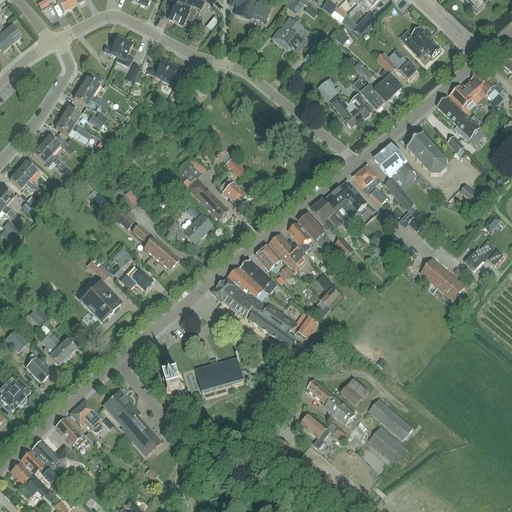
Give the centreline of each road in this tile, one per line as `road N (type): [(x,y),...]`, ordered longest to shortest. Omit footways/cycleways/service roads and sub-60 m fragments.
road 1 (tertiary): [(0,468),(356,163)]
road 2 (residential): [(356,163),(245,71),(195,57),(125,20),(101,18),(57,40)]
road 3 (tertiary): [(356,163),(479,59)]
road 4 (residential): [(0,164),(65,80),(57,40)]
